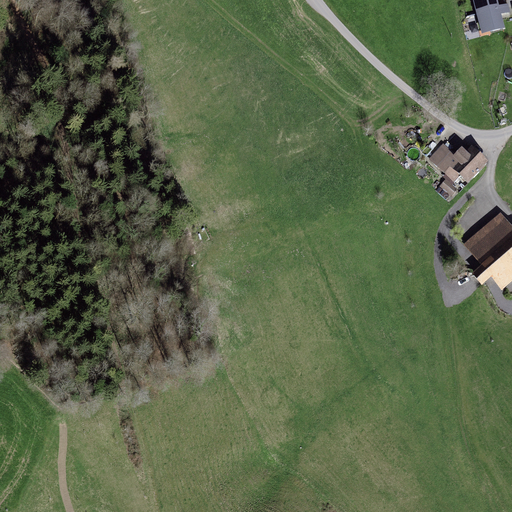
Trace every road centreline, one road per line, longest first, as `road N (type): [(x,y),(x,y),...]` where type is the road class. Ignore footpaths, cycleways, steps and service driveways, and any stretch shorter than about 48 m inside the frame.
road 1 (track): [(418,99),(368,128),(223,0)]
road 2 (unclassified): [(511,128),(461,130),(369,57),(315,0)]
